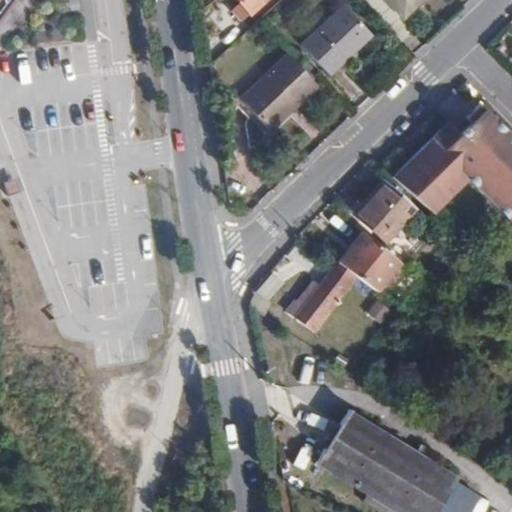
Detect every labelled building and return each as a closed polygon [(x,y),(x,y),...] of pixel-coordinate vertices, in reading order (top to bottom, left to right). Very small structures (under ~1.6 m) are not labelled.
[(0,0),(0,14),(10,0),(0,0)] [(240,0),(252,13),(266,0),(240,0)] [(423,0),(388,0),(405,17),(423,0)] [(343,5),(302,44),(329,73),(371,34),(343,5)] [(317,85),(287,54),(240,98),(265,125),(288,104),(292,108),(317,85)] [(288,104),(265,125),(269,130),(292,108),(288,104)] [(435,110),(379,165),(434,212),(466,180),(511,226),(511,139),(477,104),(463,118),(467,123),(457,132),(435,110)] [(414,208),(383,180),(353,214),(386,241),(414,208)] [(398,262),(361,232),(336,264),(337,264),(352,275),(374,292),(398,262)] [(352,275),(337,264),(324,282),(298,317),(315,330),(353,281),(350,278),(352,275)] [(290,311),(298,317),(324,282),(316,276),(290,311)] [(365,314),(377,323),(387,309),(375,300),(365,314)] [(316,462),(395,511),(436,511),(456,480),(430,463),(434,456),(418,446),(414,454),(348,413),(316,462)]
